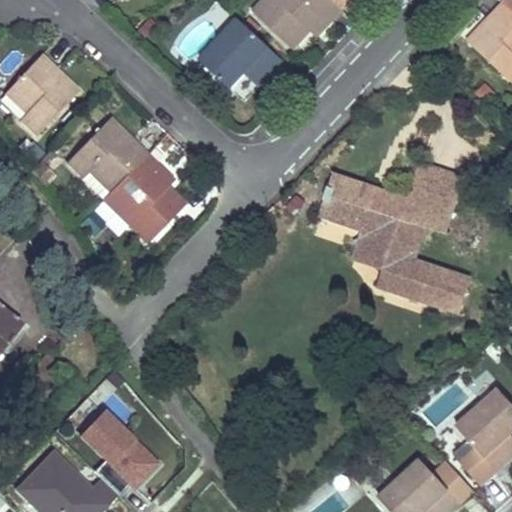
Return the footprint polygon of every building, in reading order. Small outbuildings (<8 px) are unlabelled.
[(264,0),(252,13),(292,50),(309,32),(314,27),(320,33),(341,11),(330,0),(280,0),(278,2),(276,0),(264,0)] [(330,0),(341,11),(351,0),(330,0)] [(511,0),(506,0),(503,5),(511,13),(511,0)] [(496,26),(489,19),(467,43),(511,84),(511,83),(511,13),(503,5),(492,16),(499,22),(496,26)] [(499,22),(492,16),(489,19),(496,26),(499,22)] [(263,81),(282,61),(238,21),(214,48),(220,53),(206,69),(230,91),(244,76),(250,70),(263,81)] [(316,38),(320,33),(314,27),(309,32),(316,38)] [(206,69),(220,53),(214,48),(200,63),(206,69)] [(25,115),(19,121),(36,136),(78,92),(54,70),(44,81),(40,77),(50,67),(39,56),(4,94),(25,115)] [(54,70),(50,67),(40,77),(44,81),(54,70)] [(263,81),(250,70),(244,76),(257,87),(263,81)] [(110,192),(146,155),(136,145),(129,152),(125,148),(132,141),(109,119),(67,163),(82,179),(89,173),(110,192)] [(129,152),(136,145),(132,141),(125,148),(129,152)] [(40,159),(30,149),(21,158),(31,168),(40,159)] [(168,176),(146,155),(110,192),(137,218),(129,227),(147,244),(185,205),(167,188),(161,183),(168,176)] [(40,165),(31,174),(45,187),(53,177),(40,165)] [(321,217),(364,232),(387,239),(377,268),(385,271),(379,289),(420,302),(423,294),(460,306),(468,281),(412,263),(425,225),(445,231),(463,180),(420,165),(407,202),(334,178),(321,217)] [(173,181),(168,176),(161,183),(167,188),(173,181)] [(129,227),(137,218),(110,192),(102,200),(129,227)] [(91,200),(76,214),(80,218),(95,204),(91,200)] [(387,239),(364,232),(353,260),(377,268),(387,239)] [(460,306),(423,294),(420,302),(457,314),(460,306)] [(0,353),(22,326),(0,309),(0,353)] [(48,373),(56,364),(47,357),(32,375),(50,390),(57,381),(48,373)] [(56,364),(48,373),(57,381),(65,372),(56,364)] [(112,368),(104,377),(115,387),(122,380),(112,368)] [(498,391),(483,405),(488,411),(503,397),(498,391)] [(511,434),(511,406),(503,397),(488,411),(483,405),(456,430),(495,474),(511,458),(511,451),(504,442),(510,436),(511,434)] [(116,494),(118,496),(128,484),(132,488),(155,464),(101,412),(78,436),(103,460),(92,471),(100,479),(116,494)] [(98,511),(105,505),(89,490),(51,453),(15,491),(36,511),(98,511)] [(394,486),(399,492),(384,506),(389,511),(426,511),(428,511),(452,511),(460,505),(449,493),(420,462),(394,486)] [(89,490),(105,505),(116,494),(100,479),(89,490)] [(461,481),(456,485),(465,495),(470,491),(461,481)] [(399,492),(394,486),(379,500),(384,506),(399,492)]
